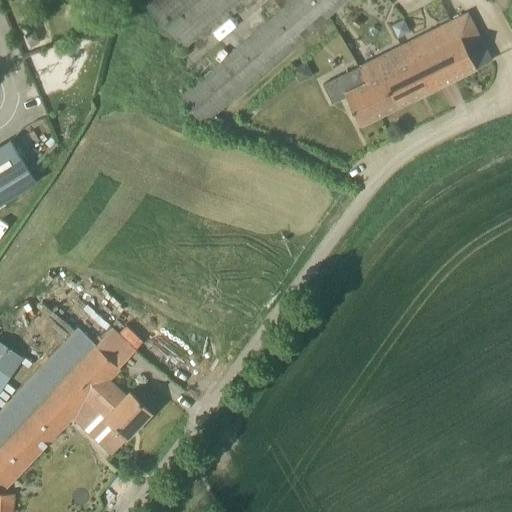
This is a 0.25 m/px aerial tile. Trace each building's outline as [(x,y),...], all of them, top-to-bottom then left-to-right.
[(143,0),(185,48),(240,0),(143,0)] [(204,123),(345,0),(290,0),(181,95),(204,123)] [(382,114),(492,60),(468,13),(380,57),(359,67),(382,114)] [(382,114),(359,67),(339,77),(321,85),(330,104),(346,96),(361,125),(382,114)] [(0,205),(38,183),(11,139),(0,146),(0,205)] [(196,280),(164,321),(190,341),(222,300),(222,299),(208,288),(222,270),(184,241),(169,259),(196,280)] [(36,259),(12,291),(61,326),(84,294),(36,259)] [(0,340),(0,392),(24,357),(0,340)] [(120,370),(116,366),(94,345),(0,443),(0,480),(6,487),(72,417),(89,400),(127,438),(151,412),(134,396),(129,400),(109,381),(120,370)] [(0,492),(0,511),(12,511),(14,493),(0,492)]
